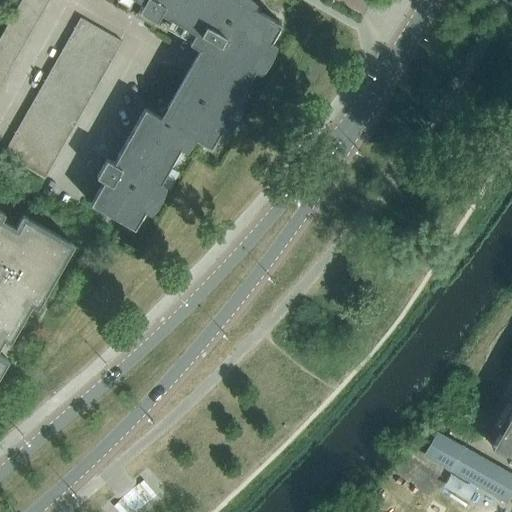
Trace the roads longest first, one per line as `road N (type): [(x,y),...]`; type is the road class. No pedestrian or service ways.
road 1 (tertiary): [(30,511),(169,378),(260,270),(366,106)]
road 2 (tertiary): [(366,106),(212,280),(0,473)]
road 3 (residential): [(75,0),(147,39),(66,183)]
road 4 (residential): [(65,0),(0,122)]
